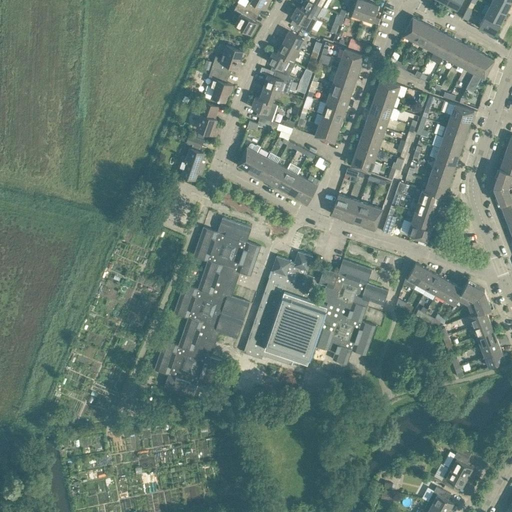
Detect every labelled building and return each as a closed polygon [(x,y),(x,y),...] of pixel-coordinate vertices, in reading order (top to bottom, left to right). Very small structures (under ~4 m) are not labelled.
[(239,0),(239,2),(258,12),(262,5),(266,7),(269,0),(239,0)] [(305,0),(301,8),(316,17),(323,4),(315,0),(305,0)] [(363,17),(368,1),(366,0),(356,0),(352,13),(363,17)] [(506,12),(511,0),(510,0),(492,0),(490,4),(506,12)] [(368,1),(363,17),(373,21),(373,22),(378,24),(380,18),(375,16),(379,4),(368,1)] [(254,19),(258,12),(239,2),(235,9),(239,11),(240,15),(235,23),(239,25),(239,26),(241,27),(241,26),(251,32),(258,21),(254,19)] [(506,12),(490,4),(485,14),(500,22),(506,12)] [(297,6),(291,16),(304,23),(301,29),(309,34),(318,18),(316,17),(301,8),(297,6)] [(473,9),(468,6),(462,17),(468,19),(473,9)] [(494,34),(500,22),(485,14),(479,26),(494,34)] [(414,40),(424,21),(413,16),(403,34),(414,40)] [(424,45),(434,27),(424,21),(414,40),(424,45)] [(434,50),(444,32),(434,27),(424,45),(434,50)] [(289,30),(283,40),(299,48),(304,38),(289,30)] [(444,55),(454,37),(444,32),(434,50),(444,55)] [(454,61),(464,42),(454,37),(444,55),(454,61)] [(292,60),(299,48),(283,40),(277,52),(292,60)] [(464,66),(474,48),(464,42),(454,61),(464,66)] [(216,55),(213,66),(230,71),(232,65),(238,67),(244,50),(226,44),(222,57),(216,55)] [(361,65),(364,54),(345,47),(341,59),(361,65)] [(474,71),(484,53),(474,48),(464,66),(474,71)] [(292,61),(292,60),(277,52),(273,50),(268,60),(273,63),(271,70),(275,71),(289,75),(295,63),(292,61)] [(485,77),(494,59),(484,53),(474,71),(466,88),(473,91),(482,75),(485,77)] [(357,76),(361,65),(341,59),(337,69),(357,76)] [(230,71),(213,66),(209,76),(213,77),(211,85),(215,87),(212,95),(225,99),(228,91),(230,92),(233,83),(226,81),(230,71)] [(353,87),(357,76),(337,69),(334,80),(353,87)] [(294,77),(289,75),(275,71),(274,75),(268,73),(264,84),(277,88),(276,89),(281,90),(281,89),(288,92),(294,77)] [(317,81),(319,75),(314,74),(311,84),(320,88),(322,82),(317,81)] [(381,77),(377,89),(397,95),(404,98),(407,87),(401,84),(385,79),(381,77)] [(350,98),(353,87),(334,80),(330,91),(350,98)] [(272,102),(276,89),(277,88),(264,84),(260,97),(272,102)] [(393,106),(397,95),(377,89),(373,100),(393,106)] [(350,98),(330,91),(326,102),(346,108),(350,98)] [(277,103),(272,102),(260,97),(256,95),(252,107),(258,109),(256,114),(271,120),(277,103)] [(313,97),(312,97),(307,95),(303,106),(309,108),(313,97)] [(203,108),(197,127),(216,134),(218,126),(214,125),(217,117),(215,117),(219,105),(203,100),(201,108),(203,108)] [(389,117),(393,106),(373,100),(370,110),(389,117)] [(471,121),(474,110),(450,101),(446,112),(451,114),(471,121)] [(342,119),(346,108),(326,102),(323,113),(342,119)] [(385,128),(389,117),(370,110),(366,121),(385,128)] [(339,130),(342,119),(323,113),(319,123),(339,130)] [(467,131),(471,121),(451,114),(447,125),(467,131)] [(272,125),(273,120),(262,116),(260,121),(272,125)] [(291,133),(293,127),(279,122),(273,120),(272,125),(283,129),(282,130),(291,133)] [(385,128),(366,121),(362,132),(382,138),(385,128)] [(335,142),(339,130),(319,123),(315,135),(335,142)] [(467,131),(447,125),(444,136),(463,142),(467,131)] [(287,144),(290,140),(289,139),(291,133),(282,130),(280,135),(284,137),(282,141),(287,144)] [(378,149),(382,138),(362,132),(359,142),(378,149)] [(204,139),(204,138),(189,133),(187,141),(193,143),(192,147),(191,146),(187,157),(182,156),(179,165),(184,166),(182,173),(195,178),(197,171),(201,172),(203,166),(201,165),(203,160),(201,160),(204,151),(199,149),(200,145),(202,146),(204,139)] [(459,153),(463,142),(444,136),(440,146),(459,153)] [(250,143),(248,146),(248,145),(237,164),(247,169),(258,151),(261,145),(258,144),(255,144),(252,142),(250,143)] [(374,160),(378,149),(359,142),(355,153),(374,160)] [(459,153),(440,146),(436,157),(456,164),(459,153)] [(257,175),(268,156),(258,151),(247,169),(257,175)] [(370,171),(374,160),(355,153),(351,165),(370,171)] [(267,180),(278,162),(268,156),(257,175),(267,180)] [(404,159),(400,157),(397,156),(396,161),(394,161),(392,166),(396,167),(396,168),(400,169),(404,159)] [(511,170),(511,158),(504,156),(500,167),(511,170)] [(452,175),(456,164),(436,157),(432,168),(452,175)] [(277,186),(288,167),(278,162),(267,180),(277,186)] [(287,191),(298,173),(300,167),(290,162),(288,167),(277,186),(287,191)] [(355,181),(357,175),(359,171),(353,169),(347,167),(345,173),(350,175),(349,179),(355,181)] [(511,184),(511,170),(500,167),(494,185),(511,184)] [(448,185),(452,175),(432,168),(429,179),(448,185)] [(297,197),(308,178),(298,173),(287,191),(297,197)] [(308,202),(318,184),(308,178),(297,197),(308,202)] [(448,185),(429,179),(425,189),(442,195),(442,196),(444,197),(448,185)] [(406,183),(403,182),(399,181),(396,192),(402,194),(406,183)] [(511,197),(511,184),(494,185),(501,202),(511,197)] [(442,196),(442,195),(425,189),(423,189),(419,199),(439,206),(442,196)] [(399,205),(402,194),(396,192),(392,202),(399,205)] [(343,217),(350,197),(338,193),(332,213),(343,217)] [(354,220),(361,201),(350,197),(343,217),(354,220)] [(511,210),(511,197),(501,202),(505,213),(511,210)] [(435,217),(439,206),(419,199),(415,210),(435,217)] [(365,224),(371,204),(361,201),(354,220),(365,224)] [(375,228),(382,208),(371,204),(365,224),(375,228)] [(431,228),(435,217),(415,210),(411,221),(431,228)] [(396,216),(393,215),(388,213),(382,230),(390,233),(396,216)] [(219,331),(237,337),(249,301),(232,295),(240,270),(251,274),(261,245),(247,240),(252,226),(223,216),(218,230),(204,225),(194,254),(208,259),(198,287),(184,282),(174,311),(188,316),(179,344),(165,339),(155,368),(169,373),(164,387),(193,397),(197,383),(212,388),(222,359),(211,355),(219,331)] [(427,239),(431,228),(411,221),(408,232),(427,239)] [(308,361),(314,344),(327,304),(306,297),(314,276),(308,274),(307,273),(313,255),(298,250),(294,261),(277,255),(272,270),(273,270),(271,277),(269,276),(244,351),(262,358),(263,354),(291,364),(294,357),(308,361)] [(362,320),(367,306),(369,299),(376,301),(381,287),(367,282),(372,268),(343,258),(338,272),(324,267),(319,282),(326,285),(321,299),(328,301),(327,304),(314,344),(335,351),(332,358),(347,363),(352,349),(366,354),(376,325),(362,320)] [(414,288),(417,282),(425,267),(416,262),(407,277),(405,276),(403,283),(414,288)] [(426,288),(435,272),(425,267),(417,282),(426,288)] [(436,293),(444,278),(435,272),(426,288),(436,293)] [(445,298),(454,283),(444,278),(436,293),(445,298)] [(468,303),(485,288),(468,279),(463,288),(464,288),(458,298),(468,303)] [(464,288),(463,288),(454,283),(445,298),(455,304),(458,298),(464,288)] [(383,304),(388,289),(381,287),(376,301),(383,304)] [(492,306),(485,288),(468,303),(472,314),(486,308),(486,309),(492,306)] [(490,318),(486,309),(486,308),(472,314),(469,315),(473,325),(490,318)] [(494,328),(490,318),(473,325),(477,335),(494,328)] [(497,339),(494,328),(477,335),(481,345),(497,339)] [(501,349),(497,339),(481,345),(485,355),(501,349)] [(506,359),(501,349),(485,355),(489,366),(506,359)] [(451,440),(448,445),(455,449),(458,444),(451,440)] [(457,450),(449,466),(468,476),(473,466),(467,463),(470,458),(457,450)] [(462,486),(468,476),(449,466),(441,481),(454,488),(457,482),(462,486)] [(385,480),(383,487),(392,489),(393,482),(385,480)] [(436,485),(428,500),(448,511),(454,501),(448,498),(451,493),(436,485)] [(382,489),(381,497),(388,498),(389,490),(382,489)] [(447,511),(448,511),(428,500),(423,509),(421,508),(417,511),(447,511)]
